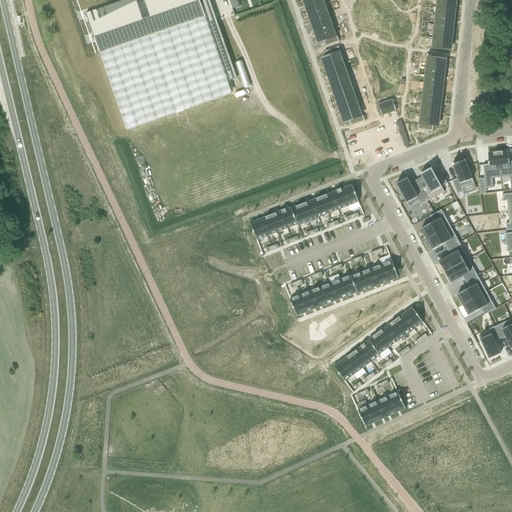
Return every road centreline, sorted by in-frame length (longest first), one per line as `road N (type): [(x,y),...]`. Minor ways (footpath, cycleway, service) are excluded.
road 1 (secondary): [(34,511),(68,398),(68,295),(2,0)]
road 2 (secondary): [(0,71),(52,298),(49,398),(15,511)]
road 3 (residential): [(369,173),(477,375),(511,365)]
road 4 (residential): [(469,0),(456,138)]
